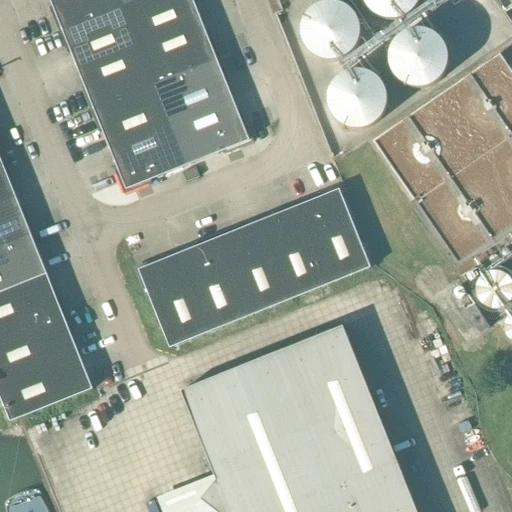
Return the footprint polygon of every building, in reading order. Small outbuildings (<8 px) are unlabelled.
[(124,6),(121,0),(50,0),(53,8),(50,9),(59,32),(124,6)] [(197,0),(139,0),(124,6),(140,46),(202,21),(195,4),(198,3),(197,0)] [(367,0),(369,4),(373,10),(379,15),(386,18),(394,20),(401,19),(408,17),(414,12),(419,6),(422,0),(367,0)] [(305,32),(305,40),(308,47),(312,53),(318,58),(325,61),(332,62),(340,62),(347,59),(353,55),(358,49),(361,42),(363,35),(362,27),(359,20),(355,14),(349,9),(342,6),(335,5),(327,5),(320,8),(314,12),(309,18),(306,25),(305,32)] [(140,46),(124,6),(59,32),(68,55),(72,54),(78,70),(140,46)] [(202,21),(140,46),(156,85),(221,59),(212,36),(208,38),(202,21)] [(394,59),(395,66),(397,74),(402,80),(407,85),(414,88),(422,89),(429,88),(436,86),(442,82),(447,76),(451,69),(452,62),(451,54),(449,47),(444,41),(439,36),(432,33),(424,31),(417,32),(410,35),(403,39),(399,45),(395,51),(394,59)] [(91,111),(156,85),(140,46),(78,70),(85,87),(82,88),(91,111)] [(172,125),(234,100),(227,84),(230,82),(221,59),(156,85),(172,125)] [(333,101),(333,108),(336,115),(340,122),(346,126),(353,130),(360,131),(368,130),(375,128),(381,123),(386,118),(389,111),(391,103),(390,96),(387,89),(383,83),(377,78),(370,75),(363,73),(355,74),(348,76),(342,81),(337,87),(334,93),(333,101)] [(110,150),(172,125),(156,85),(91,111),(100,134),(104,133),(110,150)] [(172,125),(189,167),(225,152),(226,155),(255,143),(244,116),(240,117),(234,100),(172,125)] [(189,167),(172,125),(110,150),(117,167),(114,168),(125,196),(153,184),(152,181),(189,167)] [(3,155),(0,155),(0,202),(16,196),(9,179),(13,178),(3,155)] [(201,178),(197,168),(184,173),(188,183),(201,178)] [(299,203),(331,285),(372,269),(340,191),(323,197),(322,194),(299,203)] [(16,196),(0,202),(0,248),(35,234),(26,211),(23,212),(16,196)] [(260,223),(292,301),(331,285),(299,203),(276,213),(277,216),(260,223)] [(292,301),(260,223),(244,229),(242,226),(219,235),(252,317),(292,301)] [(35,234),(0,248),(0,294),(48,275),(41,259),(44,257),(35,234)] [(181,255),(212,333),(252,317),(219,235),(196,244),(198,248),(181,255)] [(212,333),(181,255),(164,261),(163,258),(135,269),(147,297),(149,296),(171,350),(212,333)] [(48,275),(0,294),(0,340),(67,314),(58,290),(54,292),(48,275)] [(0,386),(79,355),(73,338),(76,336),(67,314),(0,340),(0,386)] [(417,511),(344,328),(182,393),(216,482),(201,501),(214,511),(417,511)] [(79,355),(0,386),(0,394),(12,424),(94,391),(79,355)]
